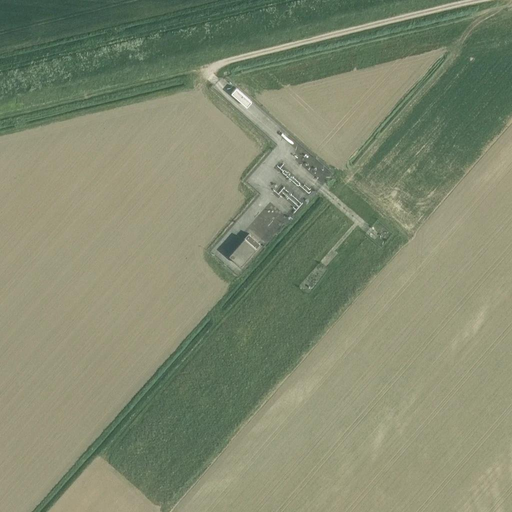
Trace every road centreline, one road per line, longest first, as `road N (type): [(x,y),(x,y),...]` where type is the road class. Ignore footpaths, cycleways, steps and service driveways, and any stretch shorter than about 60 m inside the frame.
road 1 (unclassified): [(206,71),(486,0)]
road 2 (track): [(0,120),(206,71)]
